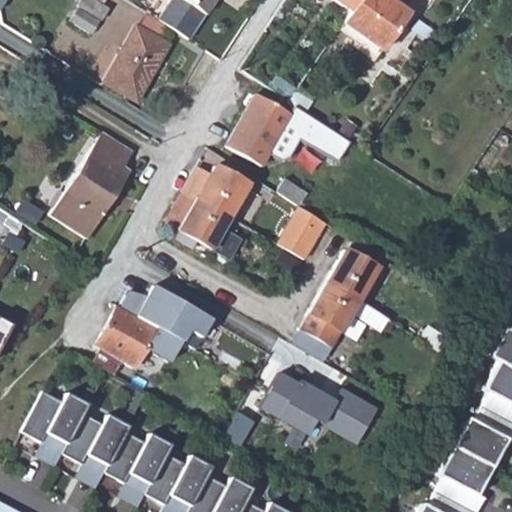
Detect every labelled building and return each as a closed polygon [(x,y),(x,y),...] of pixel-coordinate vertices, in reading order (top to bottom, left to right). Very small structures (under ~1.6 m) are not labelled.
[(89,0),(86,0),(79,11),(101,27),(109,13),(89,0)] [(186,41),(212,0),(168,0),(155,22),(186,41)] [(328,0),(347,13),(354,2),(355,0),(328,0)] [(406,14),(385,0),(355,0),(354,2),(347,13),(339,24),(378,51),(406,14)] [(78,15),(71,27),(93,41),(100,29),(78,15)] [(423,52),(428,56),(440,39),(414,21),(408,29),(428,45),(423,52)] [(344,43),(370,62),(378,51),(339,24),(335,30),(346,38),(344,43)] [(136,30),(102,85),(127,101),(136,87),(142,91),(168,51),(136,30)] [(269,87),(287,99),(292,92),(274,80),(269,87)] [(252,95),(223,146),(257,167),(287,115),(252,95)] [(120,169),(129,155),(100,136),(48,218),(84,242),(127,174),(120,169)] [(282,179),(272,192),(295,207),(297,208),(305,194),(282,179)] [(168,227),(229,262),(241,242),(218,230),(226,217),(180,191),(166,216),(168,227)] [(295,207),(274,244),(300,260),(321,224),(297,208),(295,207)] [(476,230),(467,245),(477,252),(486,237),(476,230)] [(372,268),(341,249),(322,283),(353,302),(372,268)] [(279,251),(269,268),(286,278),(296,261),(279,251)] [(353,302),(322,283),(305,313),(304,315),(295,330),(327,348),(346,315),(353,302)] [(383,320),(353,302),(346,315),(375,333),(383,320)] [(141,349),(164,363),(175,344),(115,307),(91,345),(129,368),(141,349)] [(447,314),(441,324),(451,330),(457,320),(447,314)] [(0,342),(9,325),(0,319),(0,342)] [(511,320),(505,333),(500,330),(484,359),(494,364),(511,373),(511,320)] [(319,360),(327,348),(295,330),(288,343),(319,360)] [(511,373),(494,364),(479,392),(484,395),(476,409),(490,417),(498,403),(511,410),(511,373)] [(256,407),(304,435),(313,419),(354,443),(373,410),(338,390),(331,402),(295,381),(293,384),(275,374),(256,407)] [(91,393),(85,390),(78,403),(84,406),(91,393)] [(58,404),(39,393),(17,433),(38,444),(44,432),(53,437),(52,440),(63,446),(80,414),(84,406),(78,403),(63,395),(58,404)] [(511,410),(498,403),(490,417),(511,427),(511,410)] [(490,417),(476,409),(468,424),(463,421),(448,449),(487,470),(502,442),(503,442),(483,431),(490,417)] [(132,415),(125,411),(118,424),(125,428),(132,415)] [(99,425),(80,414),(63,446),(58,455),(79,466),(85,454),(94,459),(93,462),(104,467),(122,434),(125,428),(118,424),(103,417),(99,425)] [(511,440),(511,427),(490,417),(483,431),(503,442),(502,442),(509,446),(511,440)] [(174,434),(167,430),(160,443),(167,447),(174,434)] [(141,444),(122,434),(104,467),(100,474),(121,485),(127,473),(136,478),(135,480),(146,487),(163,455),(167,447),(160,443),(146,435),(141,444)] [(487,470),(448,449),(435,475),(439,478),(431,495),(445,502),(454,486),(474,496),(474,495),(487,470)] [(215,455),(208,451),(201,465),(208,469),(215,455)] [(146,487),(141,496),(161,507),(168,495),(177,500),(175,502),(186,508),(203,477),(208,469),(201,465),(186,457),(182,465),(163,455),(146,487)] [(255,477),(249,473),(241,487),(248,490),(255,477)] [(236,511),(242,502),(248,490),(241,487),(227,479),(222,487),(203,477),(186,508),(184,511),(236,511)] [(474,496),(454,486),(445,502),(463,511),(473,511),(481,499),(474,495),(474,496)] [(439,511),(445,502),(431,495),(424,507),(419,504),(414,511),(439,511)] [(288,511),(294,502),(287,498),(280,511),(288,511)] [(260,511),(242,502),(236,511),(280,511),(265,504),(260,511)] [(463,511),(445,502),(439,511),(463,511)]
